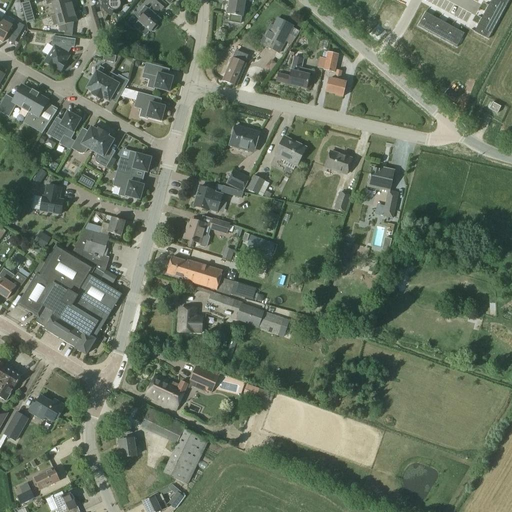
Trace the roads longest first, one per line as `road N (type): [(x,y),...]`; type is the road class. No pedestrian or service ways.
road 1 (unclassified): [(452,129),(439,139),(410,138),(191,85)]
road 2 (tertiary): [(103,385),(118,356),(171,152)]
road 3 (residential): [(84,0),(93,40),(62,88),(0,59)]
road 4 (tertiary): [(116,511),(89,446),(103,385)]
road 5 (unclassified): [(103,385),(0,322)]
